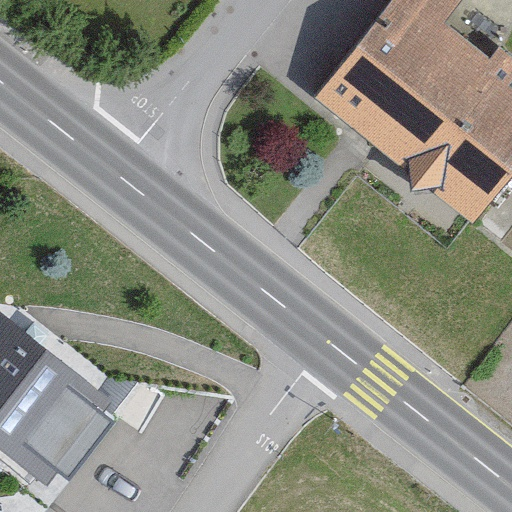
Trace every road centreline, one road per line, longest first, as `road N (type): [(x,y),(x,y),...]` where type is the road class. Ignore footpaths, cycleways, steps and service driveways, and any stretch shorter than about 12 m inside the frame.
road 1 (secondary): [(326,339),(113,171)]
road 2 (secondary): [(511,487),(326,339)]
road 3 (residential): [(113,171),(254,0)]
road 4 (residential): [(326,339),(201,511)]
road 5 (secondary): [(113,171),(0,84)]
